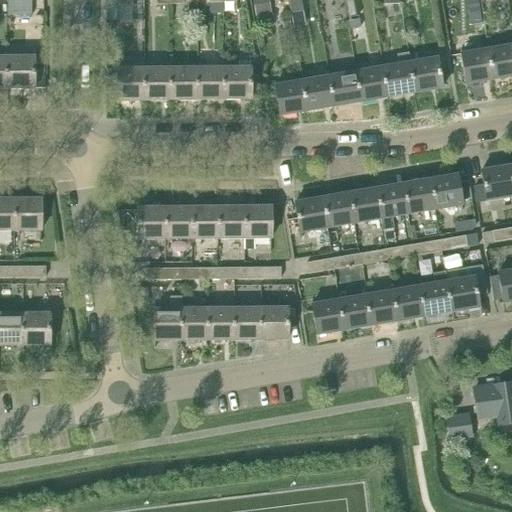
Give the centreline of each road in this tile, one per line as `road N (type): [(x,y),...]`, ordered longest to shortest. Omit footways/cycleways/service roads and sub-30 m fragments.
road 1 (residential): [(73,146),(400,143),(511,124)]
road 2 (tertiary): [(118,401),(511,331)]
road 3 (unclassified): [(118,401),(73,146)]
road 4 (unclassified): [(73,146),(72,0)]
road 5 (tertiary): [(0,427),(118,401)]
